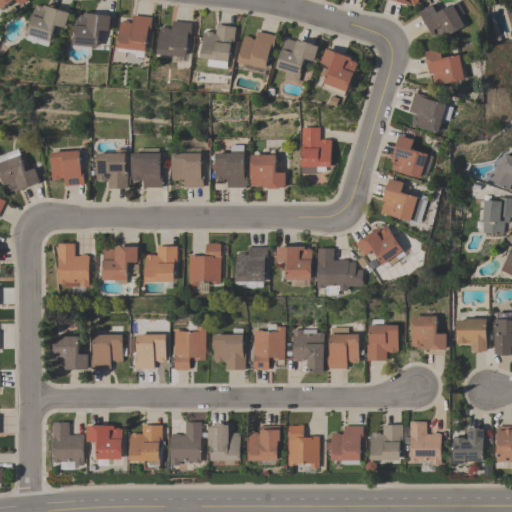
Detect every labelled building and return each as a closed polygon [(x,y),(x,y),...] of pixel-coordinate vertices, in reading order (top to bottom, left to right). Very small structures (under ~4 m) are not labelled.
[(12,0),(2,10),(0,7),(0,0),(28,0),(22,6),(16,0),(12,0)] [(464,24),(465,26),(448,36),(446,33),(445,40),(439,43),(434,34),(432,36),(419,12),(432,4),(437,13),(458,1),(465,13),(463,15),(467,23),(464,24)] [(27,34),(35,5),(37,6),(38,5),(43,7),(44,5),(70,13),(66,28),(56,25),(51,41),(27,34)] [(73,44),(76,14),(78,15),(78,14),(84,14),(84,12),(111,15),(109,30),(100,29),(98,47),(73,44)] [(152,17),(151,32),(148,32),(146,51),(117,48),(117,46),(115,46),(116,38),(118,38),(120,21),(122,21),(122,20),(129,21),(129,22),(132,22),(133,15),(152,17)] [(157,54),(160,26),(171,28),(172,20),(192,22),(190,38),(188,37),(186,57),(157,54)] [(199,58),(203,32),(204,32),(205,30),(213,32),(213,33),(215,34),(216,24),(236,26),(234,42),(231,42),(229,62),(199,58)] [(276,35),(272,51),(270,50),(266,68),(237,62),(243,37),(245,36),(255,38),(256,31),(276,35)] [(305,58),(300,73),(301,74),(298,83),(284,78),(286,71),(276,68),(285,38),(296,42),(296,39),(319,46),(314,61),(305,58)] [(326,48),(352,58),(351,60),(356,62),(356,63),(358,63),(347,92),(346,91),(344,96),(323,88),(325,83),(323,82),(329,66),(320,63),(326,48)] [(440,48),(442,58),(459,54),(464,79),(435,86),(432,72),(430,73),(425,51),(440,48)] [(438,133),(413,126),(413,123),(411,123),(413,116),(415,116),(416,114),(408,112),(414,92),(428,96),(427,99),(446,104),(438,133)] [(332,96),(340,99),(337,107),(329,104),(332,96)] [(319,127),(319,140),(320,140),(320,139),(330,139),(330,140),(331,140),(332,166),(326,166),(326,172),(317,172),(317,174),(302,174),(301,127),(319,127)] [(413,139),(411,149),(428,154),(421,178),(391,170),(393,162),(391,162),(399,135),(413,139)] [(227,187),(227,179),(222,179),(222,181),(214,181),(215,153),(229,153),(229,144),(242,144),(242,153),(244,153),(244,172),(246,172),(246,187),(227,187)] [(107,180),(95,180),(95,153),(114,153),(114,149),(124,149),(124,172),(127,172),(127,188),(107,189),(107,180)] [(49,152),(79,150),(80,169),(82,169),(84,184),(64,186),(64,177),(61,178),(61,179),(53,179),(52,179),(49,152)] [(162,187),(143,187),(143,180),(140,180),(140,181),(133,181),(133,180),(130,180),(130,153),(160,153),(160,172),(162,172),(162,187)] [(203,187),(183,187),(183,179),(180,179),(179,180),(172,180),(171,178),(171,153),(200,153),(200,172),(203,172),(203,187)] [(511,182),(508,190),(483,177),(489,172),(491,166),(491,161),(491,160),(492,159),(499,163),(505,153),(511,156),(511,182)] [(275,154),(275,172),(285,172),(285,187),(279,187),(279,188),(268,188),(268,187),(262,187),(262,185),(260,185),(260,186),(250,186),(250,155),(275,154)] [(40,182),(14,191),(14,190),(8,192),(8,191),(6,192),(0,175),(0,162),(20,155),(26,171),(35,168),(40,182)] [(384,202),(385,203),(385,201),(383,201),(389,178),(404,182),(401,192),(416,196),(416,195),(423,197),(422,199),(428,201),(421,223),(416,222),(416,223),(409,221),(410,219),(401,217),(400,218),(381,212),(384,202)] [(511,217),(509,217),(508,222),(504,222),(503,234),(482,232),(483,220),(476,220),(478,199),(483,200),(483,195),(490,196),(489,199),(498,200),(498,197),(511,197),(511,217)] [(395,257),(398,261),(386,269),(373,250),(365,256),(356,243),(379,227),(380,229),(385,226),(387,225),(404,250),(395,257)] [(75,243),(75,256),(80,256),(81,255),(87,255),(88,256),(90,256),(90,286),(87,286),(87,292),(73,292),(73,287),(65,287),(65,284),(59,284),(59,257),(58,257),(58,243),(75,243)] [(189,255),(197,255),(197,256),(205,256),(205,244),(207,244),(207,243),(219,243),(219,244),(221,244),(221,283),(212,283),(212,281),(199,281),(199,286),(190,286),(189,255)] [(138,246),(139,262),(129,262),(129,279),(128,279),(128,284),(119,284),(119,282),(115,282),(115,279),(104,280),(103,249),(114,248),(114,250),(115,250),(115,247),(138,246)] [(177,246),(177,262),(175,262),(175,281),(146,282),(146,256),(147,256),(147,254),(156,254),(156,255),(157,255),(157,246),(177,246)] [(286,279),(287,262),(277,262),(277,246),(305,246),(305,248),(311,248),(311,249),(312,249),(312,280),(286,279)] [(511,276),(500,270),(511,246),(511,276)] [(268,247),(268,262),(266,262),(266,281),(264,281),(264,287),(257,287),(257,288),(252,288),(252,287),(244,287),(244,285),(236,285),(236,255),(238,255),(238,253),(245,253),(245,255),(248,255),(248,247),(268,247)] [(334,260),(339,260),(340,259),(346,259),(347,260),(349,260),(349,262),(356,262),(356,270),(364,270),(364,286),(349,286),(349,291),(340,291),(340,287),(326,287),(326,288),(318,288),(317,248),(334,248),(334,260)] [(511,346),(511,354),(509,354),(509,355),(496,355),(496,354),(494,354),(494,319),(496,319),(496,312),(506,312),(506,319),(508,319),(508,320),(511,320),(511,346)] [(436,316),(436,334),(446,333),(446,349),(419,350),(419,347),(413,347),(413,346),(411,346),(411,316),(436,316)] [(487,319),(487,351),(482,351),(482,352),(475,352),(475,351),(470,351),(470,344),(456,344),(456,320),(466,320),(466,319),(487,319)] [(284,360),(272,360),(272,357),(268,357),(268,369),(266,369),(266,370),(255,370),(255,369),(252,369),(252,330),(261,330),(261,331),(266,331),(266,324),(275,324),(275,326),(284,326),(284,360)] [(398,325),(398,351),(396,351),(396,352),(388,352),(388,351),(386,351),(386,361),(366,361),(366,344),(368,344),(368,325),(398,325)] [(204,349),(206,349),(206,355),(204,355),(204,360),(193,360),(193,357),(189,357),(189,369),(187,369),(187,370),(175,370),(175,369),(173,369),(173,330),(181,330),(181,331),(194,331),(194,327),(204,327),(204,349)] [(330,334),(330,327),(347,327),(347,334),(358,334),(358,361),(356,361),(356,362),(349,362),(349,361),(346,361),(346,369),(327,369),(327,354),(329,354),(329,334),(330,334)] [(306,360),(301,360),(301,361),(295,361),(294,360),(292,360),(292,330),(315,329),(315,333),(323,332),(323,372),(317,372),(317,373),(314,373),(308,373),(308,369),(306,367),(306,360)] [(110,360),(110,369),(90,369),(90,354),(92,354),(92,334),(122,334),(122,360),(121,362),(115,362),(113,360),(110,360)] [(166,334),(166,361),(163,361),(163,362),(157,362),(157,361),(153,361),(153,369),(134,369),(134,356),(136,356),(136,334),(166,334)] [(243,334),(243,354),(244,354),(244,370),(225,370),(225,361),(223,361),(223,362),(214,362),(214,361),(213,361),(213,334),(243,334)] [(78,336),(78,354),(88,354),(88,369),(61,369),(61,368),(55,368),(55,357),(52,357),(52,336),(78,336)] [(426,421),(426,434),(431,434),(432,433),(439,433),(439,434),(441,434),(441,465),(432,465),(432,470),(427,470),(427,461),(418,461),(418,462),(410,462),(410,436),(409,436),(409,421),(426,421)] [(69,435),(74,435),(75,434),(82,434),(83,435),(84,435),(84,465),(74,465),(74,469),(61,469),(61,462),(53,462),(53,438),(52,422),(69,422),(69,435)] [(185,422),(200,422),(201,462),(193,462),(193,461),(180,462),(180,465),(170,465),(170,435),(171,435),(172,434),(179,434),(179,435),(185,435),(185,422)] [(240,460),(211,461),(211,445),(208,445),(208,427),(217,427),(217,424),(225,424),(225,425),(229,425),(229,434),(232,434),(233,433),(239,433),(240,434),(240,460)] [(96,459),(96,441),(87,441),(87,425),(114,425),(114,428),(119,428),(119,429),(122,429),(122,459),(96,459)] [(144,470),(143,461),(130,461),(130,434),(131,434),(131,433),(140,433),(140,434),(142,434),(142,425),(162,425),(162,441),(160,441),(160,459),(162,459),(162,470),(144,470)] [(319,468),(310,468),(310,463),(296,463),(296,465),(288,465),(288,426),(298,426),(298,425),(303,425),(304,437),(308,437),(308,436),(319,436),(319,468)] [(370,460),(370,435),(371,435),(371,433),(380,433),(380,434),(382,434),(382,425),(402,425),(402,441),(400,441),(400,460),(370,460)] [(280,426),(280,441),(278,441),(278,460),(248,461),(248,434),(250,434),(250,432),(257,432),(258,434),(260,434),(260,426),(280,426)] [(343,434),(343,426),(363,426),(363,441),(361,441),(361,465),(341,464),(341,460),(331,460),(331,434),(332,433),(338,433),(340,434),(343,434)] [(511,462),(497,462),(497,426),(511,426),(511,462)] [(463,461),(463,460),(453,460),(453,438),(455,438),(455,437),(464,437),(464,438),(465,438),(465,439),(468,439),(468,429),(472,429),(472,428),(479,428),(479,429),(483,429),(484,461),(463,461)]
